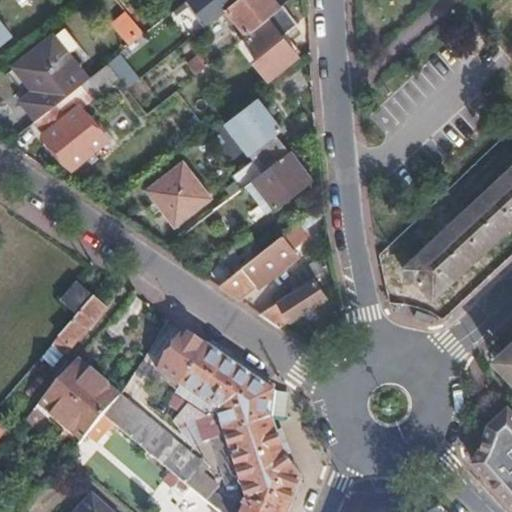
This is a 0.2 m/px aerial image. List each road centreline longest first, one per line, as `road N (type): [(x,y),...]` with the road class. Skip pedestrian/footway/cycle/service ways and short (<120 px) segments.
road 1 (unclassified): [(0,165),(333,390)]
road 2 (tertiary): [(329,0),(341,182),(361,317),(378,350)]
